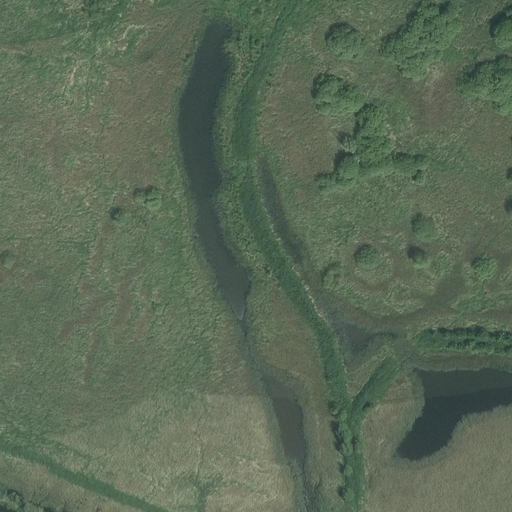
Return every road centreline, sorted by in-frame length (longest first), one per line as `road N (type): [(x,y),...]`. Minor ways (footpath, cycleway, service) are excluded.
road 1 (track): [(295,0),(250,89),(241,162),(253,220),(325,347),(347,430),(353,511)]
road 2 (track): [(345,421),(412,346),(511,346)]
road 3 (track): [(150,511),(0,446)]
